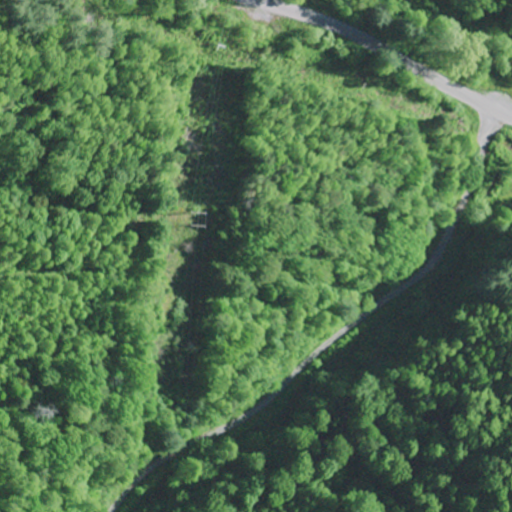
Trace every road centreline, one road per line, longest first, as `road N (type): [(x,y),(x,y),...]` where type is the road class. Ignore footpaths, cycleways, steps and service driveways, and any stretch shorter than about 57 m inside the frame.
road 1 (track): [(115,511),(176,452),(243,422),(424,276),(455,230),(492,105)]
road 2 (residential): [(511,114),(347,28),(255,0)]
